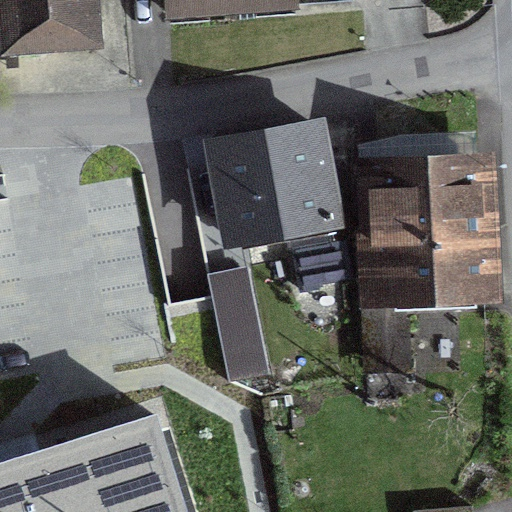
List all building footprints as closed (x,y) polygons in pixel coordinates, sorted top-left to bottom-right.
[(84,0),(2,0),(6,40),(87,33),(84,0)] [(314,117),(217,134),(233,230),(330,214),(314,117)] [(480,152),(365,156),(370,291),(485,287),(480,152)] [(396,320),(364,322),(366,369),(398,368),(396,320)] [(190,511),(154,397),(0,445),(0,511),(190,511)]
